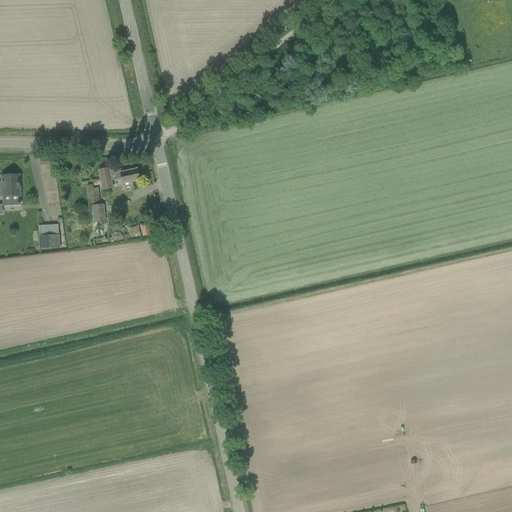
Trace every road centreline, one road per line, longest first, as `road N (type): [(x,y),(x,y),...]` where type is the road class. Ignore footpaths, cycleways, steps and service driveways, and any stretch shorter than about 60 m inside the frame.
road 1 (unclassified): [(240,511),(155,142)]
road 2 (track): [(155,142),(328,0)]
road 3 (unclassified): [(155,142),(0,141)]
road 4 (unclassified): [(155,142),(123,0)]
